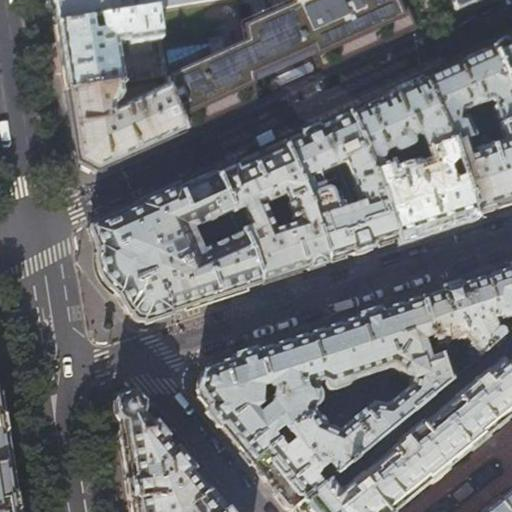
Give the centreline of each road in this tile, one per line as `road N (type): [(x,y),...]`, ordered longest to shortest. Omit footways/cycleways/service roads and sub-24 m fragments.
road 1 (residential): [(511,11),(24,225)]
road 2 (residential): [(130,359),(511,235)]
road 3 (residential): [(130,359),(254,511)]
road 4 (tertiary): [(24,225),(49,382)]
road 5 (tertiary): [(0,70),(24,225)]
road 6 (tertiary): [(49,382),(69,511)]
